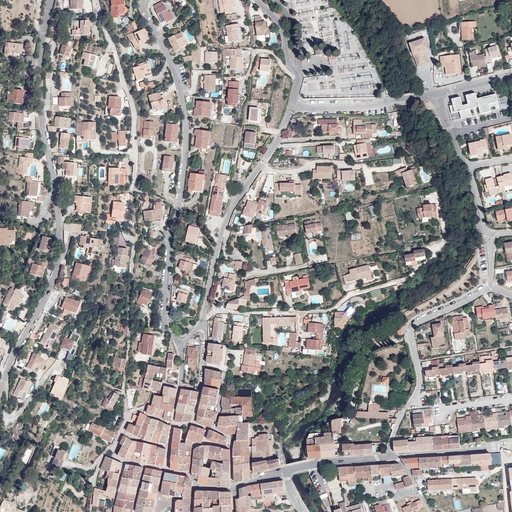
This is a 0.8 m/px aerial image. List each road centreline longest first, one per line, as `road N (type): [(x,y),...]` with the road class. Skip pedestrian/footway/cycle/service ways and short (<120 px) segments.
road 1 (residential): [(0,392),(58,261),(37,84),(50,0)]
road 2 (residential): [(141,0),(185,113),(164,307),(180,346)]
road 3 (residential): [(202,320),(218,311),(321,311),(401,281),(435,255),(442,221)]
road 4 (residential): [(291,106),(221,229),(202,320)]
road 5 (residential): [(391,456),(397,424),(420,383),(413,327),(489,285)]
road 6 (residential): [(95,0),(131,104),(129,191)]
road 7 (residential): [(133,241),(126,411)]
road 8 (residential): [(291,106),(424,97)]
